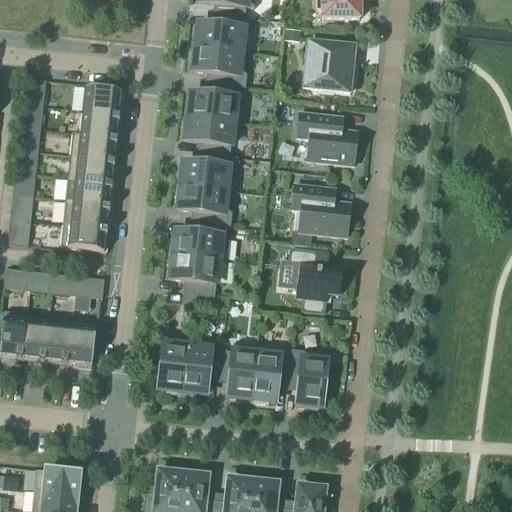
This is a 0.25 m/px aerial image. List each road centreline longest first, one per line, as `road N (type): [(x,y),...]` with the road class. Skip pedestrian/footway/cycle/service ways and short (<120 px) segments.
road 1 (residential): [(350,458),(399,0)]
road 2 (residential): [(109,429),(350,458)]
road 3 (residential): [(128,272),(151,75)]
road 4 (residential): [(109,429),(128,272)]
road 5 (residential): [(151,75),(13,60)]
road 6 (residential): [(0,258),(128,272)]
road 7 (residential): [(0,184),(13,60)]
